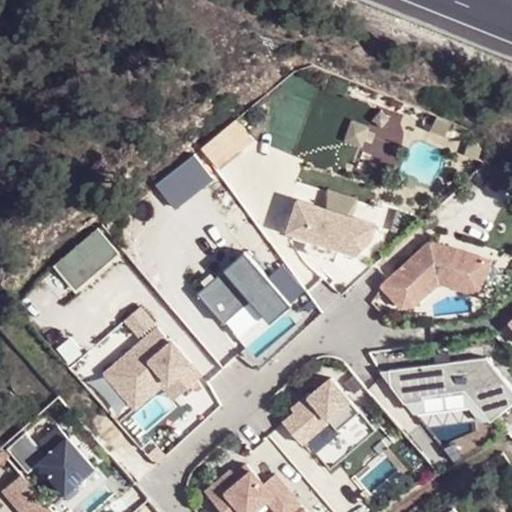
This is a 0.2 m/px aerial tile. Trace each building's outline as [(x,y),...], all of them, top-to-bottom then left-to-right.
[(217,168),(243,148),(225,124),(199,145),(217,168)] [(294,189),(283,226),(366,251),(377,214),(294,189)] [(99,228),(55,257),(74,284),(118,255),(99,228)] [(491,266),(430,245),(381,288),(401,310),(412,308),(438,285),(476,299),(481,294),(491,266)] [(243,343),(294,299),(247,246),(196,290),(243,343)] [(155,324),(102,369),(129,400),(161,372),(178,391),(200,372),(170,337),(168,339),(155,324)] [(511,400),(511,377),(491,350),(393,365),(395,380),(408,398),(428,395),(427,390),(469,383),(494,415),(511,400)] [(161,372),(129,400),(134,406),(160,382),(172,397),(178,391),(161,372)] [(357,410),(328,377),(307,396),(308,398),(281,422),(300,444),(327,420),(335,429),(357,410)] [(469,383),(427,390),(428,395),(431,420),(490,411),(469,383)] [(312,450),(328,469),(374,429),(357,410),(335,429),(312,450)] [(68,492),(98,463),(56,420),(25,450),(68,492)] [(55,511),(6,456),(0,460),(0,495),(14,511),(55,511)] [(217,481),(204,491),(221,511),(238,511),(241,511),(251,511),(266,499),(276,511),(287,511),(298,502),(273,473),(262,483),(245,464),(233,474),(220,484),(217,481)] [(217,481),(220,484),(233,474),(229,470),(217,481)]
